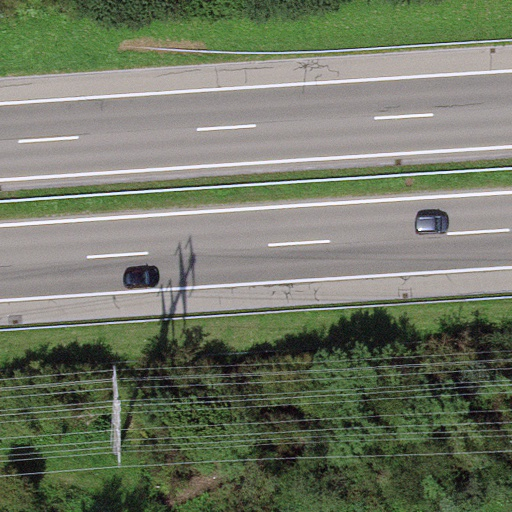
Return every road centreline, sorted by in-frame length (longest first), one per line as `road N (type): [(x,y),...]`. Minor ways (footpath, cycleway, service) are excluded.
road 1 (motorway): [(511,110),(0,145)]
road 2 (motorway): [(0,265),(511,231)]
